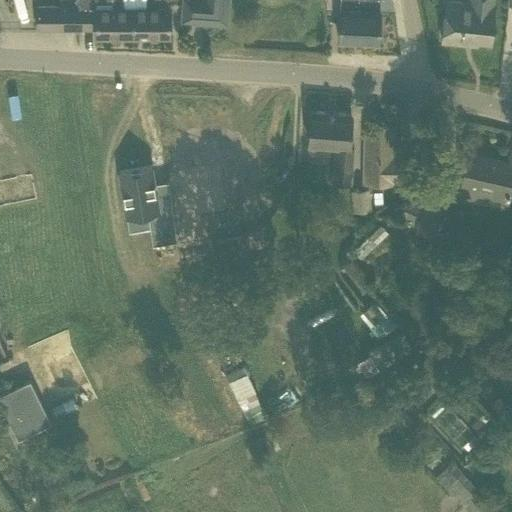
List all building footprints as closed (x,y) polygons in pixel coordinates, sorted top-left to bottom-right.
[(132,35),(132,19),(118,19),(119,6),(112,6),(111,0),(75,0),(78,3),(78,6),(62,6),(62,7),(63,27),(81,27),(95,27),(95,35),(132,35)] [(120,0),(111,0),(112,6),(119,6),(118,19),(132,19),(132,35),(169,34),(168,9),(167,9),(167,0),(146,0),(146,5),(121,5),(120,0)] [(183,0),(183,15),(228,18),(228,0),(183,0)] [(339,0),(339,6),(339,20),(338,40),(378,41),(379,9),(379,0),(339,0)] [(465,38),(490,41),(491,41),(495,5),(494,5),(494,0),(472,0),(472,3),(446,0),(441,40),(465,42),(465,38)] [(36,27),(63,27),(62,7),(62,6),(36,6),(36,27)] [(348,145),(349,132),(351,112),(311,109),(308,144),(336,146),(333,179),(351,181),(354,146),(348,145)] [(416,182),(416,175),(417,155),(392,154),(393,125),(365,124),(364,180),(416,182)] [(508,193),(511,174),(511,161),(497,158),(497,161),(467,154),(460,187),(475,191),(476,186),(508,193)] [(429,188),(417,233),(435,237),(447,192),(453,167),(434,162),(429,188)] [(150,167),(119,172),(126,217),(147,213),(152,245),(176,241),(169,192),(155,194),(150,167)] [(180,181),(168,183),(169,192),(176,241),(200,238),(196,210),(221,206),(220,196),(217,168),(179,173),(180,181)] [(0,238),(2,239),(0,229),(0,223),(5,223),(2,210),(20,206),(23,219),(39,216),(30,175),(24,176),(23,170),(0,174),(0,238)] [(351,187),(353,209),(370,207),(368,186),(351,187)] [(211,258),(191,265),(197,281),(201,280),(204,288),(218,283),(214,274),(216,273),(218,279),(223,277),(226,287),(254,279),(249,264),(258,261),(254,246),(211,258)] [(379,303),(372,309),(376,315),(383,309),(379,303)] [(42,405),(29,379),(0,392),(0,425),(9,421),(17,439),(35,430),(50,423),(42,405)] [(511,471),(511,441),(496,456),(511,471)] [(491,511),(489,510),(494,505),(451,460),(435,475),(470,511),(491,511)]
